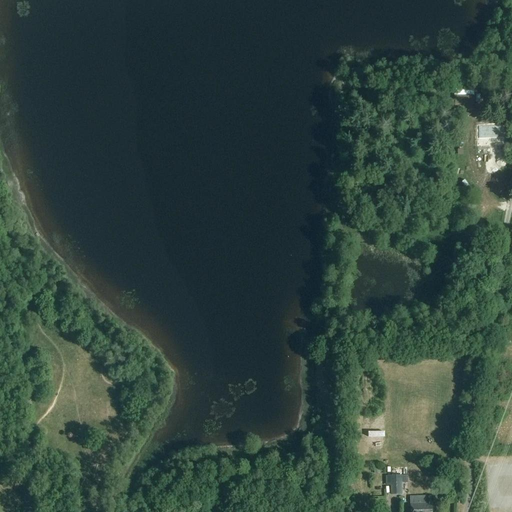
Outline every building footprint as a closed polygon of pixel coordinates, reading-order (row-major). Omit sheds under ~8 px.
[(451,110),(451,100),(438,100),(438,110),(451,110)] [(456,102),(456,110),(474,110),(474,102),(456,102)] [(503,138),(503,126),(479,126),(479,138),(503,138)] [(386,477),(386,487),(391,487),(391,496),(403,496),(402,484),(409,483),(408,476),(386,477)] [(410,497),(410,511),(432,511),(433,506),(429,506),(429,504),(426,504),(426,497),(410,497)]
